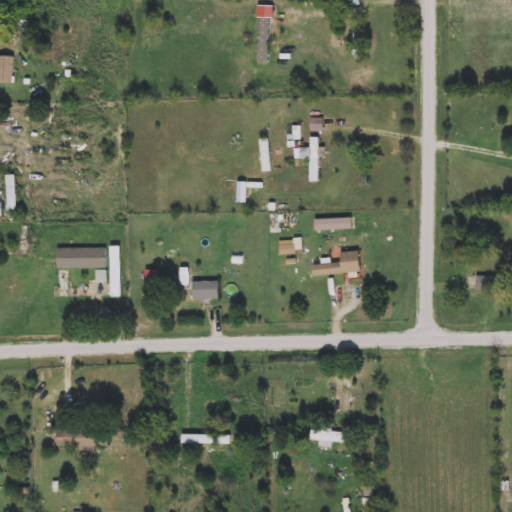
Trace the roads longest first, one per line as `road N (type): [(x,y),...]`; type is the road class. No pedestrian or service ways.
road 1 (residential): [(511,336),(0,350)]
road 2 (residential): [(436,338),(437,0)]
road 3 (residential): [(511,153),(334,125)]
road 4 (residential): [(35,255),(71,327),(65,416)]
